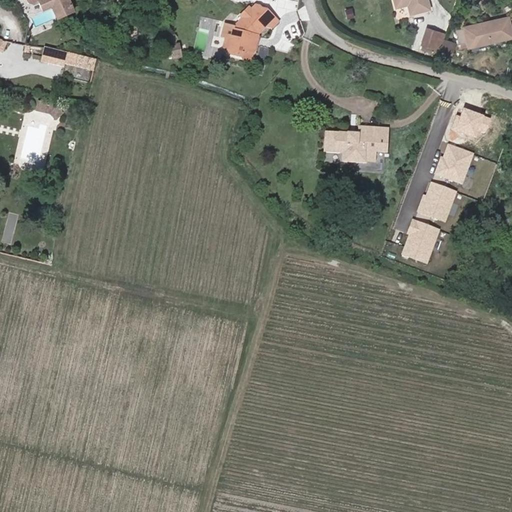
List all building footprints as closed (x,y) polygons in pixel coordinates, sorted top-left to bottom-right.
[(26,0),(28,3),(34,5),(38,2),(42,11),(52,7),(57,20),(73,12),(67,0),(26,0)] [(428,0),(395,0),(397,7),(408,4),(411,13),(430,9),(428,0)] [(240,57),(242,60),(249,62),(252,54),(255,42),(254,41),(256,36),(266,26),(272,27),(277,21),(266,10),(262,9),(260,7),(255,6),(251,10),(249,8),(241,16),(243,18),(235,27),(225,24),(222,37),(226,38),(224,48),(230,54),(240,57)] [(511,30),(509,18),(457,29),(460,42),(468,40),(470,47),(511,37),(511,30)] [(433,47),(438,32),(428,29),(423,43),(433,47)] [(438,32),(433,47),(439,49),(444,34),(438,32)] [(440,55),(450,58),(456,43),(445,39),(440,55)] [(179,43),(165,46),(167,56),(181,53),(179,43)] [(54,50),(45,49),(42,61),(51,63),(54,50)] [(54,50),(51,63),(64,66),(64,64),(65,62),(67,53),(63,52),(54,50)] [(67,53),(65,62),(93,70),(95,61),(77,56),(67,53)] [(448,64),(450,58),(440,55),(438,60),(448,64)] [(53,106),(37,102),(35,111),(49,115),(56,120),(62,114),(53,106)] [(491,119),(462,109),(459,117),(456,115),(450,130),(473,139),(476,131),(485,134),(491,119)] [(343,161),(367,162),(368,150),(387,152),(388,128),(359,126),(359,133),(325,132),(324,152),(343,153),(343,161)] [(474,154),(448,144),(435,177),(462,187),(474,154)] [(457,192),(430,182),(419,214),(445,224),(457,192)] [(440,230),(412,220),(406,235),(408,236),(401,256),(427,266),(440,230)]
